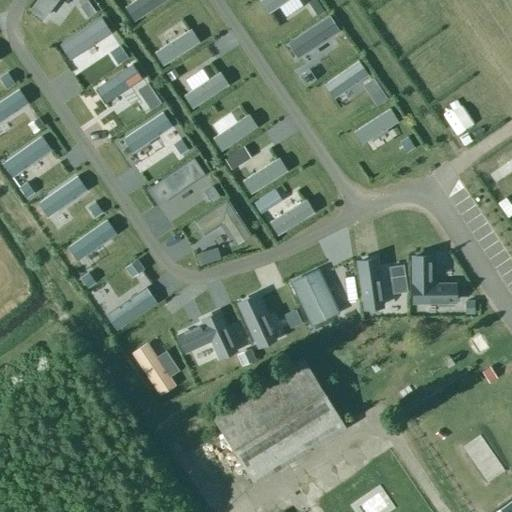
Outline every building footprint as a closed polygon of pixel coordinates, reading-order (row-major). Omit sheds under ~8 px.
[(31,0),(27,6),(43,18),(56,0),(31,0)] [(127,0),(124,3),(134,18),(162,0),(127,0)] [(261,0),(269,11),(285,0),(261,0)] [(59,39),(69,54),(109,28),(100,13),(59,39)] [(287,39),(295,52),(336,25),(327,13),(287,39)] [(190,25),(155,48),(163,61),(198,38),(190,25)] [(319,77),(331,96),(368,73),(356,54),(319,77)] [(97,86),(106,100),(142,76),(134,63),(97,86)] [(221,67),(185,90),(194,103),(230,80),(221,67)] [(0,98),(0,117),(27,100),(19,87),(0,98)] [(353,127),(362,141),(396,119),(388,105),(353,127)] [(125,134),(134,149),(173,124),(163,109),(125,134)] [(213,133),(222,146),(256,124),(248,111),(213,133)] [(0,156),(10,172),(51,146),(41,130),(0,156)] [(242,178),(250,190),(285,168),(277,155),(242,178)] [(148,188),(160,206),(206,176),(194,158),(148,188)] [(36,198),(46,213),(87,187),(77,172),(36,198)] [(270,216),(279,230),(313,208),(304,194),(270,216)] [(235,244),(251,233),(228,197),(212,208),(235,244)] [(66,240),(77,257),(116,232),(105,215),(66,240)] [(356,255),(363,306),(382,304),(375,252),(356,255)] [(432,278),(432,252),(408,252),(409,301),(456,302),(456,278),(432,278)] [(317,265),(291,276),(311,320),(336,309),(317,265)] [(147,283),(107,309),(116,322),(155,297),(147,283)] [(254,289),(237,297),(258,343),(275,336),(254,289)] [(185,348),(210,336),(218,353),(237,344),(220,307),(200,316),(204,322),(179,334),(185,348)] [(147,337),(131,348),(160,393),(176,382),(147,337)] [(344,425),(302,357),(210,413),(252,481),(344,425)] [(480,370),(487,381),(496,376),(489,364),(480,370)]
